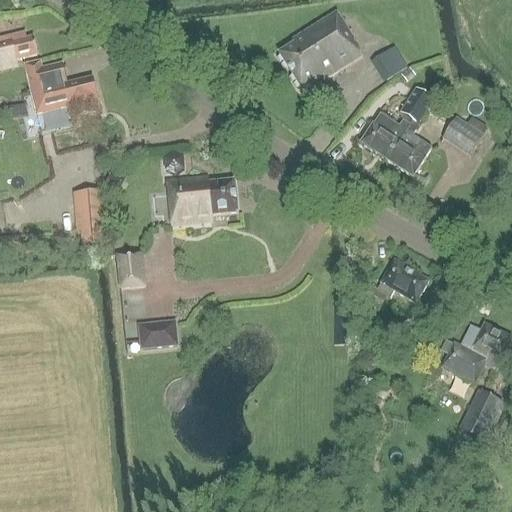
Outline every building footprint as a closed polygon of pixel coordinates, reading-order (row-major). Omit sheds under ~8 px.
[(279,54),(301,90),(321,77),(324,82),(362,58),(352,43),(355,41),(337,13),(292,41),(294,45),(279,54)] [(0,70),(15,67),(14,62),(36,56),(32,39),(22,41),(21,35),(0,39),(0,70)] [(56,113),(69,110),(71,121),(98,115),(95,101),(97,100),(96,96),(97,93),(95,88),(93,85),(92,81),(77,84),(76,82),(66,85),(61,66),(41,71),(39,64),(24,68),(30,96),(36,118),(45,115),(56,112),(56,113)] [(415,78),(409,70),(401,78),(407,85),(415,78)] [(379,118),(360,146),(386,163),(410,123),(417,128),(417,127),(415,125),(431,101),(415,90),(399,114),(402,125),(398,131),(379,118)] [(442,138),(469,155),(481,137),(479,136),(484,128),(470,119),(465,126),(454,119),(442,138)] [(417,128),(410,123),(386,163),(411,179),(423,160),(430,150),(411,137),(414,133),(415,134),(419,128),(417,127),(417,128)] [(126,177),(114,170),(104,185),(116,193),(126,177)] [(207,184),(207,178),(165,183),(170,228),(211,224),(210,217),(236,214),(232,181),(207,184)] [(104,244),(99,190),(76,192),(81,246),(104,244)] [(104,244),(81,246),(82,259),(109,257),(107,243),(104,244)] [(141,255),(116,258),(120,291),(145,288),(141,255)] [(427,282),(393,263),(375,293),(368,288),(359,303),(363,304),(365,338),(378,337),(376,312),(384,298),(388,301),(393,293),(414,305),(427,282)] [(175,323),(151,325),(154,351),(177,349),(175,323)] [(495,375),(511,342),(483,328),(480,335),(470,330),(459,350),(453,347),(440,373),(473,389),(483,369),(495,375)] [(480,444),(499,406),(479,395),(459,433),(480,444)]
